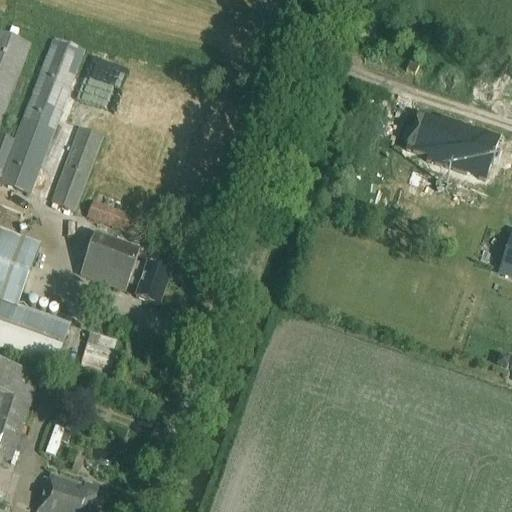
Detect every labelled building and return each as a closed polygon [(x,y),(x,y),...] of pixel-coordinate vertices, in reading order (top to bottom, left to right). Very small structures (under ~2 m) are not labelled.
[(0,186),(29,198),(84,53),(52,41),(14,142),(0,136),(0,126),(30,46),(0,34),(0,175),(1,176),(0,179),(0,186)] [(442,124),(420,117),(408,153),(430,160),(428,164),(432,166),(433,164),(438,166),(437,167),(468,178),(469,176),(476,179),(475,180),(487,184),(502,140),(477,131),(476,133),(464,129),(464,127),(443,120),(442,124)] [(50,205),(74,214),(102,139),(78,130),(50,205)] [(92,203),(86,220),(137,239),(143,222),(92,203)] [(511,278),(511,231),(511,232),(497,274),(511,278)] [(0,352),(53,371),(68,329),(15,311),(37,249),(0,235),(0,352)] [(93,238),(79,277),(125,294),(128,286),(138,290),(134,300),(158,308),(169,276),(146,267),(145,268),(135,265),(138,255),(93,238)] [(111,379),(123,342),(94,333),(82,370),(111,379)] [(0,366),(0,458),(11,463),(36,390),(24,386),(27,376),(0,366)] [(64,442),(71,444),(74,430),(57,426),(50,454),(60,457),(64,442)] [(93,511),(90,511),(97,491),(50,475),(36,511),(93,511)]
